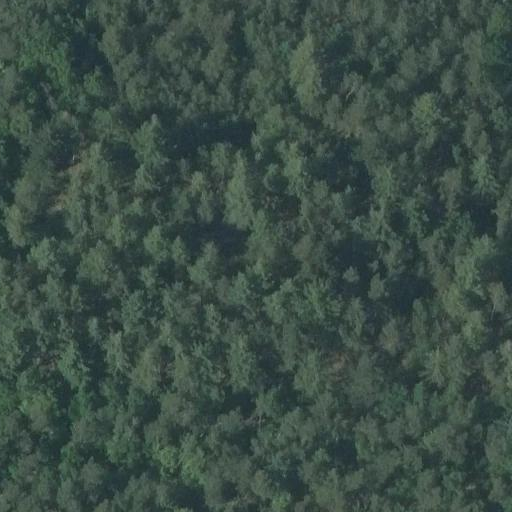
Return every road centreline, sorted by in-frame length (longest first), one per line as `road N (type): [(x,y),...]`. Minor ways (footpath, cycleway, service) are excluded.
road 1 (unknown): [(0,500),(100,442),(199,412),(511,408)]
road 2 (track): [(0,170),(80,0)]
road 3 (unknown): [(511,137),(502,0)]
